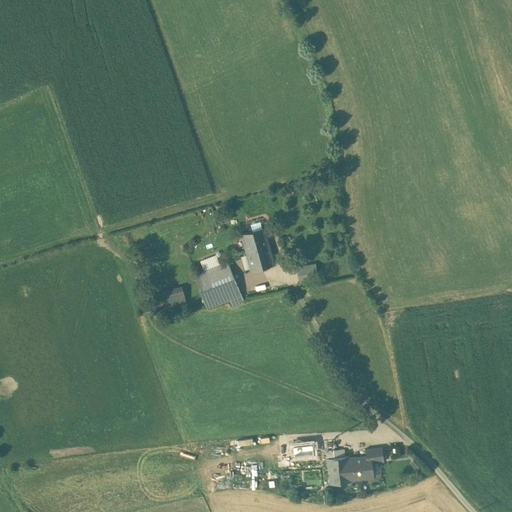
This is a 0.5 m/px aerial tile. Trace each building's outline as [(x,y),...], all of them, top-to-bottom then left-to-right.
[(468,122),(466,114),(451,119),(453,127),(468,122)] [(265,225),(242,231),(250,267),(274,262),(265,225)] [(198,268),(210,302),(241,290),(229,256),(198,268)] [(314,260),(295,266),(299,278),(318,272),(314,260)] [(157,289),(160,302),(186,295),(182,281),(157,289)] [(322,440),(304,442),(303,440),(284,443),(285,459),(306,456),(306,459),(324,457),(322,440)] [(346,453),(329,455),(333,486),(351,483),(350,476),(376,473),(374,463),(385,461),(383,445),(368,447),(370,459),(347,461),(346,453)]
